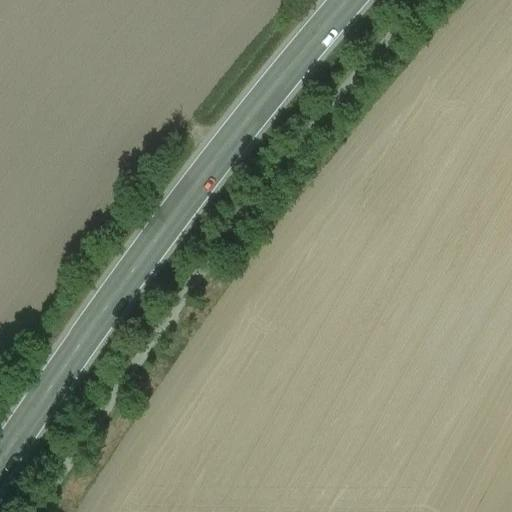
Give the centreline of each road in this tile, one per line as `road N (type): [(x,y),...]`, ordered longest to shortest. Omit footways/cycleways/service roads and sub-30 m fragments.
road 1 (track): [(34,511),(236,222),(429,0)]
road 2 (secondary): [(0,472),(92,334),(352,0)]
